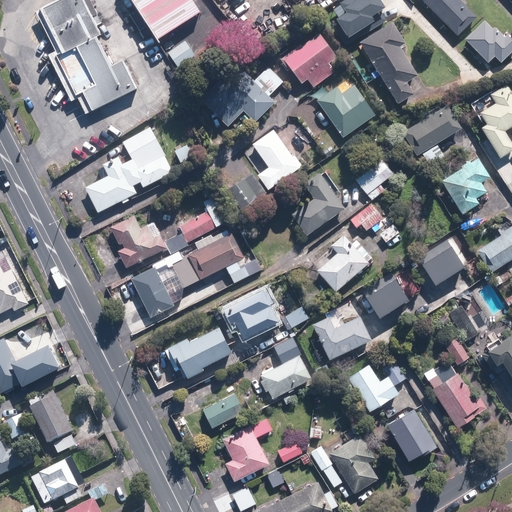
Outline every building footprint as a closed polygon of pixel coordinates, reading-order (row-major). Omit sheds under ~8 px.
[(110,57),(81,0),(37,0),(34,2),(83,102),(129,80),(116,54),(110,57)] [(197,19),(184,0),(130,0),(158,44),(197,19)] [(337,19),(348,37),(374,20),(371,15),(384,7),(379,0),(344,0),(341,2),(347,13),(337,19)] [(462,0),(424,0),(459,35),(479,17),(462,0)] [(487,20),(467,39),(490,62),(497,55),(503,62),(511,52),(511,36),(509,34),(507,36),(497,26),(495,28),(487,20)] [(406,43),(393,22),(360,43),(398,104),(414,94),(407,83),(419,76),(401,47),(406,43)] [(321,32),(304,46),(303,44),(285,57),(304,82),(309,78),(315,86),(336,71),(330,63),(340,56),(321,32)] [(168,51),(178,67),(196,54),(186,39),(168,51)] [(270,96),(284,82),(270,68),(255,82),(238,64),(202,99),(229,127),(245,111),(256,123),(277,103),(270,96)] [(492,93),(498,102),(483,112),(490,123),(483,127),(501,157),(511,150),(511,139),(506,129),(511,125),(511,89),(509,83),(492,93)] [(344,93),(339,85),(319,99),(344,136),(377,114),(356,84),(344,93)] [(419,155),(463,127),(449,105),(405,132),(419,155)] [(328,155),(346,142),(334,126),(316,139),(328,155)] [(104,164),(105,165),(99,168),(104,178),(88,186),(100,211),(139,192),(136,184),(143,181),(145,186),(176,172),(167,154),(154,127),(125,141),(133,158),(124,162),(121,155),(104,164)] [(271,166),(260,174),(271,189),(304,165),(297,154),(295,156),(275,129),(255,144),(271,166)] [(189,144),(177,150),(183,162),(195,156),(189,144)] [(446,155),(439,144),(424,154),(431,165),(446,155)] [(483,181),(492,175),(480,157),(473,162),(472,160),(462,166),(464,167),(444,180),(464,213),(481,202),(478,196),(489,190),(483,181)] [(385,160),(357,179),(372,200),(399,180),(385,160)] [(268,192),(254,172),(226,192),(240,212),(268,192)] [(306,183),(316,197),(294,213),(309,234),(347,207),(332,186),(322,172),(306,183)] [(206,201),(219,225),(231,219),(218,195),(206,201)] [(378,209),(373,203),(352,219),(358,227),(363,223),(368,230),(385,217),(378,209)] [(181,225),(189,241),(218,227),(210,210),(181,225)] [(120,250),(122,254),(128,267),(168,247),(162,234),(156,237),(149,224),(143,227),(136,214),(113,226),(122,243),(125,242),(127,246),(120,250)] [(387,241),(400,231),(394,224),(381,233),(387,241)] [(511,225),(502,232),(503,235),(479,250),(492,271),(511,258),(511,225)] [(234,232),(194,252),(184,257),(181,250),(166,258),(170,266),(173,264),(184,287),(205,277),(246,257),(234,232)] [(333,244),(340,252),(319,269),(337,290),(371,262),(369,260),(373,257),(358,239),(354,243),(353,241),(346,233),(333,244)] [(190,244),(184,234),(167,243),(172,253),(190,244)] [(421,256),(428,267),(439,284),(468,265),(454,244),(453,245),(449,239),(421,256)] [(241,266),(238,261),(228,267),(231,273),(232,273),(236,282),(244,278),(263,269),(258,258),(241,266)] [(0,310),(1,313),(15,307),(16,310),(31,303),(14,268),(6,272),(0,259),(0,310)] [(166,259),(157,263),(162,274),(171,269),(166,259)] [(157,266),(133,277),(153,316),(176,305),(157,266)] [(365,289),(372,300),(383,316),(411,298),(398,277),(397,278),(393,271),(365,289)] [(501,275),(494,279),(497,285),(504,281),(501,275)] [(275,302),(268,287),(266,289),(265,288),(226,307),(236,327),(240,325),(246,337),(281,320),(273,303),(275,302)] [(462,305),(450,312),(467,340),(479,332),(462,305)] [(283,319),(289,329),(310,317),(304,307),(283,319)] [(362,315),(337,327),(331,315),(314,323),(332,358),(347,351),(374,338),(362,315)] [(181,366),(184,365),(190,377),(206,369),(205,366),(235,351),(222,325),(191,340),(190,337),(171,346),(172,347),(167,350),(176,367),(181,365),(181,366)] [(511,333),(508,336),(509,337),(497,345),(496,346),(496,345),(483,353),(493,368),(505,360),(506,359),(511,369),(511,333)] [(446,343),(459,363),(471,356),(458,335),(446,343)] [(276,346),(284,362),(303,352),(294,336),(276,346)] [(17,361),(5,339),(0,341),(0,393),(0,394),(21,384),(22,386),(58,368),(47,346),(17,361)] [(264,374),(266,378),(262,380),(268,391),(271,389),(276,397),(313,377),(301,354),(264,374)] [(386,366),(397,383),(406,377),(396,360),(386,366)] [(371,410),(392,397),(401,392),(390,375),(381,380),(371,363),(350,376),(371,410)] [(328,364),(317,369),(321,378),(332,372),(328,364)] [(480,394),(475,397),(460,372),(444,381),(435,366),(425,372),(435,387),(434,387),(434,388),(458,427),(477,415),(474,410),(475,409),(478,413),(488,407),(480,394)] [(75,431),(55,390),(29,403),(49,444),(75,431)] [(246,411),(237,392),(205,408),(214,426),(246,411)] [(336,400),(327,394),(319,405),(328,411),(336,400)] [(293,401),(290,395),(285,397),(288,403),(293,401)] [(410,411),(389,424),(411,460),(427,450),(428,452),(439,445),(416,407),(410,411)] [(24,414),(6,423),(14,439),(32,430),(24,414)] [(268,418),(253,426),(226,439),(236,459),(228,463),(237,479),(244,475),(244,476),(271,462),(269,458),(275,455),(266,438),(261,441),(259,437),(275,430),(268,418)] [(377,457),(362,433),(355,438),(354,437),(331,452),(356,491),(379,477),(370,462),(377,457)] [(0,435),(0,476),(28,463),(20,447),(8,453),(0,435)] [(78,444),(74,436),(55,445),(59,453),(78,444)] [(303,452),(298,441),(280,449),(285,460),(303,452)] [(323,445),(312,452),(323,469),(333,463),(323,445)] [(71,456),(30,476),(44,503),(61,495),(65,503),(81,495),(76,487),(84,483),(71,456)] [(333,464),(325,469),(335,485),(343,480),(333,464)] [(281,470),(270,475),(275,485),(285,479),(281,470)] [(332,489),(326,492),(320,481),(254,511),(328,511),(334,509),(333,507),(339,504),(332,489)] [(249,486),(234,493),(242,510),(257,503),(249,486)] [(103,511),(96,498),(68,511),(103,511)]
